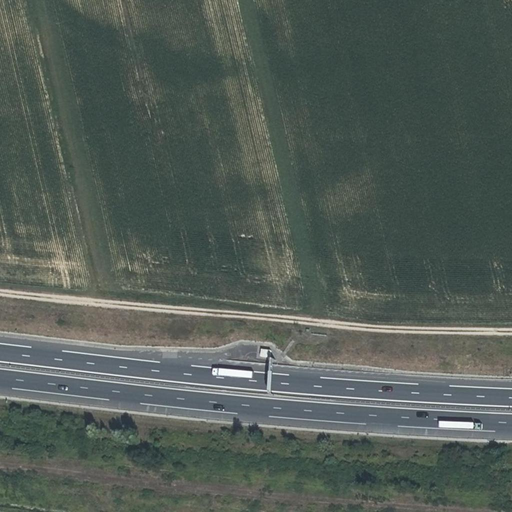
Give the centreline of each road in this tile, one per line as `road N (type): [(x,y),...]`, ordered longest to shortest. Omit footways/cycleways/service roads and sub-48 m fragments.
road 1 (motorway): [(0,377),(248,405),(511,422)]
road 2 (motorway): [(511,397),(0,352)]
